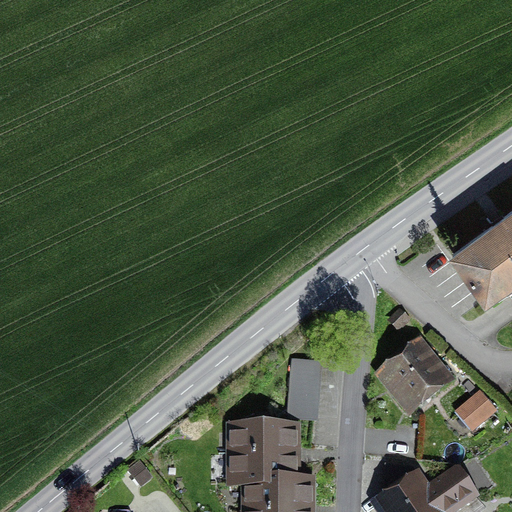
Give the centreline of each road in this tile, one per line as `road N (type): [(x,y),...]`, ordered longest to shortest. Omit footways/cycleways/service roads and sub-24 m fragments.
road 1 (secondary): [(41,511),(339,267)]
road 2 (residential): [(348,511),(359,318),(339,267)]
road 3 (residential): [(363,248),(477,357),(511,364)]
road 4 (secondary): [(363,248),(511,147)]
